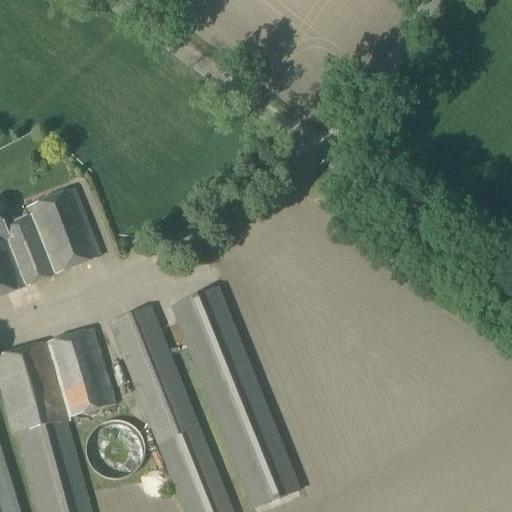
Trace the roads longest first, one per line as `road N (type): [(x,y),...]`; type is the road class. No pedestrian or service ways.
road 1 (unclassified): [(326,155),(105,0)]
road 2 (unclassified): [(511,301),(326,155)]
road 3 (unclassified): [(326,155),(430,0)]
